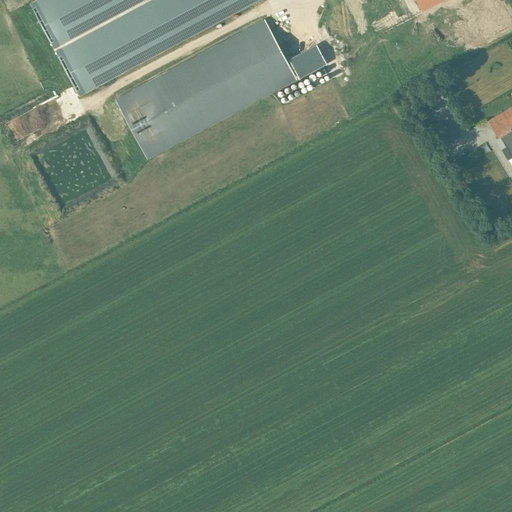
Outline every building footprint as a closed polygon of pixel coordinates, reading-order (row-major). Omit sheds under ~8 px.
[(259,0),(37,0),(30,4),(80,96),(259,0)] [(365,0),(375,18),(392,10),(386,0),(365,0)] [(415,0),(422,12),(443,0),(415,0)] [(295,80),(263,21),(117,99),(149,158),(295,80)] [(312,48),(285,62),(295,80),(302,77),(309,90),(328,80),(312,48)] [(49,102),(4,121),(12,140),(57,120),(49,102)] [(511,106),(488,121),(498,138),(500,137),(506,147),(501,150),(508,161),(511,158),(511,106)] [(458,135),(447,117),(429,127),(440,146),(458,135)] [(67,131),(70,139),(80,136),(79,133),(86,131),(85,126),(67,131)] [(55,138),(27,155),(39,174),(47,169),(39,156),(59,145),(55,138)]
